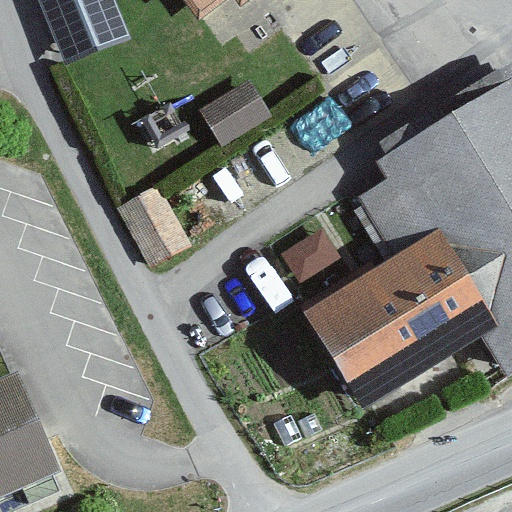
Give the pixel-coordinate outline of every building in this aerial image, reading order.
[(39,0),(61,58),(129,33),(117,0),(39,0)] [(380,40),(331,75),(347,97),(396,62),(380,40)] [(222,141),(273,111),(250,74),(199,104),(222,141)] [(511,98),(396,169),(511,360),(511,98)] [(160,181),(122,203),(155,261),(193,240),(160,181)] [(282,247),(298,276),(342,251),(326,223),(282,247)] [(485,344),(439,250),(312,313),(358,406),(485,344)] [(0,499),(70,468),(27,371),(0,382),(0,499)]
